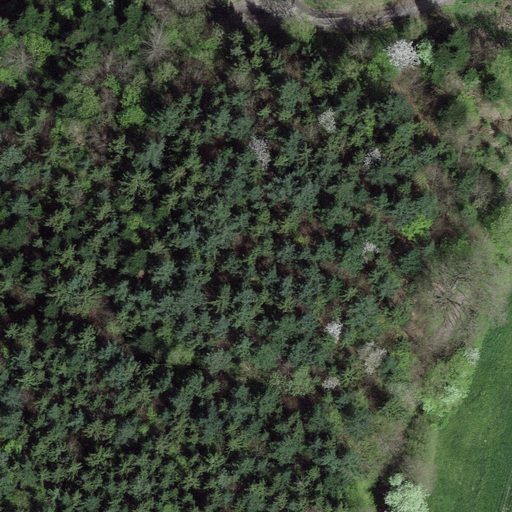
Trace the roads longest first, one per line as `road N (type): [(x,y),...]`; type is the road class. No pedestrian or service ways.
road 1 (track): [(436,0),(325,24),(34,0)]
road 2 (track): [(511,197),(401,419),(385,511)]
